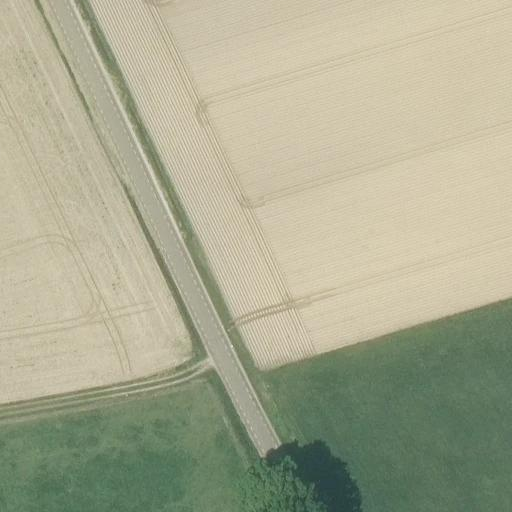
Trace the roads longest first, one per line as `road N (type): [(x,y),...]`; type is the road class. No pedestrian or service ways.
road 1 (tertiary): [(302,511),(56,0)]
road 2 (track): [(222,359),(156,387),(0,414)]
